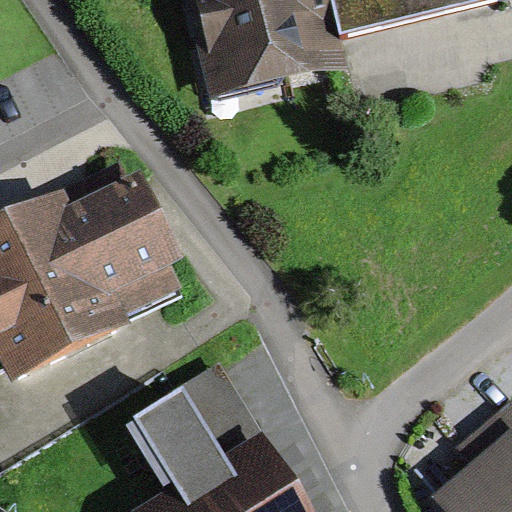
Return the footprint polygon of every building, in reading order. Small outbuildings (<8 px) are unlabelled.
[(322,0),(193,0),(214,106),(338,81),(322,0)] [(466,82),(459,28),(347,43),(354,97),(466,82)] [(70,208),(0,241),(0,347),(21,391),(132,338),(123,318),(193,284),(150,195),(80,229),(70,208)] [(197,500),(177,511),(307,511),(272,454),(240,474),(199,408),(156,434),(197,500)] [(511,511),(511,456),(450,511),(511,511)]
